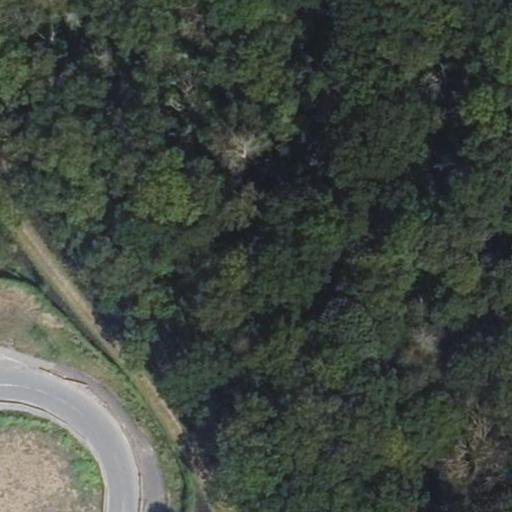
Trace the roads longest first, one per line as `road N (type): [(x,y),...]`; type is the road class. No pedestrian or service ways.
road 1 (track): [(0,228),(114,348),(216,511)]
road 2 (primary): [(121,511),(115,457),(95,423),(60,396),(0,385)]
